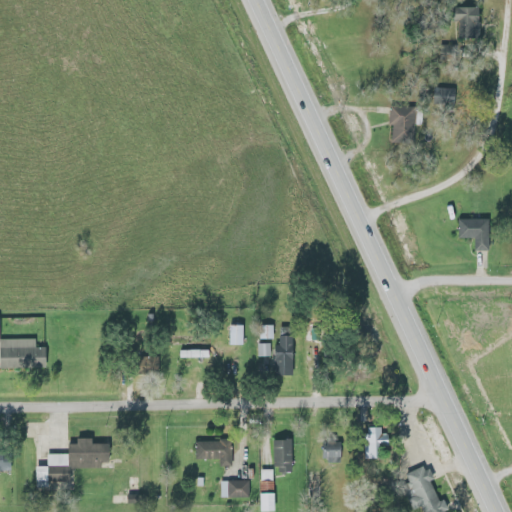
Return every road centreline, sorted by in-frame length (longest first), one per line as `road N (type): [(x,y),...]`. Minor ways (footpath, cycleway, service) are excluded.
road 1 (primary): [(502,511),(258,0)]
road 2 (residential): [(0,408),(455,409)]
road 3 (residential): [(361,219),(474,170),(493,129),(509,0)]
road 4 (residential): [(389,278),(511,280)]
